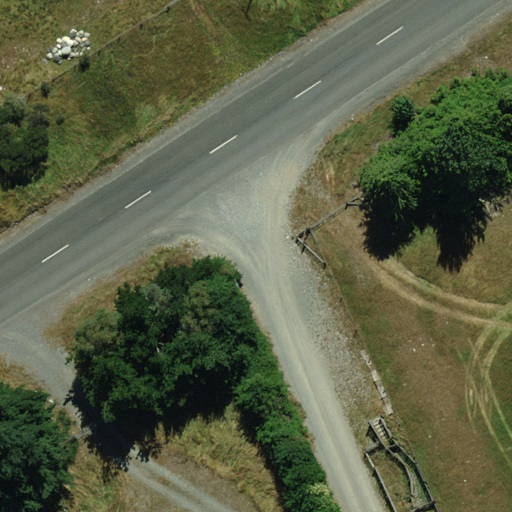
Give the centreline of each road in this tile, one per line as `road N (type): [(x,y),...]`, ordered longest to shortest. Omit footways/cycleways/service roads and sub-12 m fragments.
road 1 (unclassified): [(442,0),(0,293)]
road 2 (track): [(203,159),(269,264),(377,511)]
